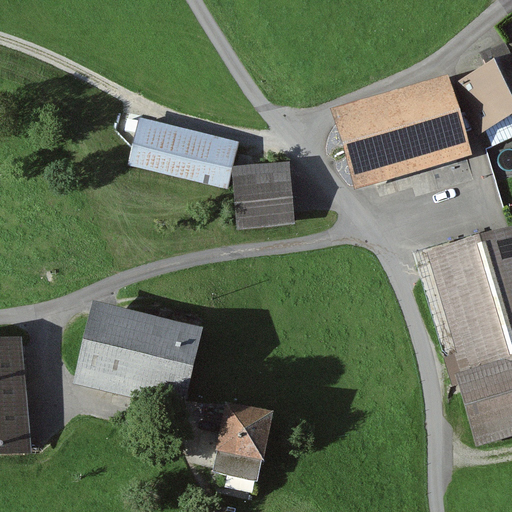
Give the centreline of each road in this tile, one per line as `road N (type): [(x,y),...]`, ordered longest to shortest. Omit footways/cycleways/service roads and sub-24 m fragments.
road 1 (track): [(211,0),(375,235),(433,399),(439,511)]
road 2 (track): [(490,0),(279,107),(195,112),(0,36)]
road 3 (track): [(375,235),(189,259),(0,313)]
